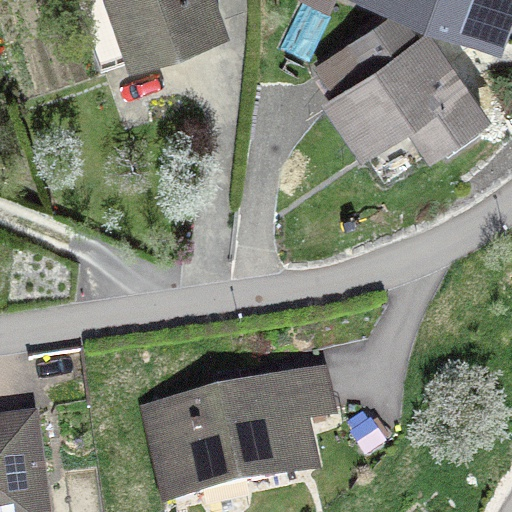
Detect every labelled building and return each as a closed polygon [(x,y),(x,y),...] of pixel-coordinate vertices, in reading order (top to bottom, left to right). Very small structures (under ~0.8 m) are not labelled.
[(77,0),(98,59),(129,48),(132,55),(220,23),(211,0),(77,0)] [(328,0),(302,0),(281,46),(309,60),(330,14),(325,8),(328,0)] [(511,0),(376,0),(499,44),(511,5),(511,0)] [(422,35),(414,41),(393,12),(318,68),(338,96),(332,100),(364,147),(409,114),(432,146),(478,113),(422,35)] [(197,390),(200,402),(152,413),(170,498),(298,471),(287,422),(326,413),(318,377),(243,393),(238,371),(216,376),(218,386),(197,390)] [(0,511),(44,511),(32,420),(0,424),(0,511)]
